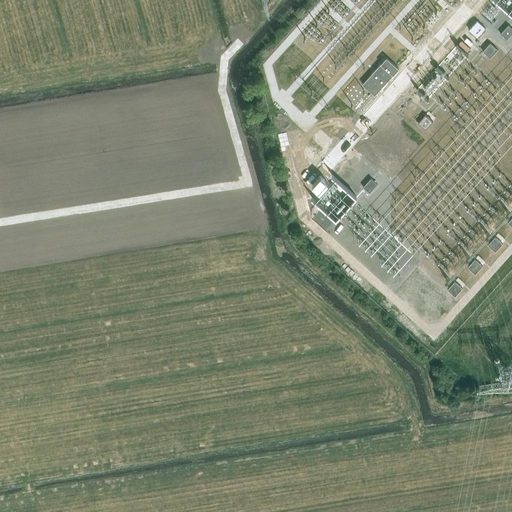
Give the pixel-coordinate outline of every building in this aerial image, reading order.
[(484,10),(477,19),(485,27),(493,18),(484,10)] [(500,34),(507,39),(511,33),(511,27),(508,25),(500,34)] [(503,44),(495,37),(491,42),(499,48),(503,44)] [(490,42),(482,50),(490,58),(498,50),(490,42)] [(375,71),(362,84),(375,96),(387,82),(399,68),(387,57),(375,71)] [(425,114),(417,122),(425,130),(433,121),(425,114)] [(369,192),(377,183),(371,178),(363,186),(369,192)] [(495,236),(488,245),(496,252),(503,244),(495,236)] [(475,259),(468,267),(476,274),(483,266),(475,259)] [(455,281),(448,289),(456,297),(463,288),(455,281)]
